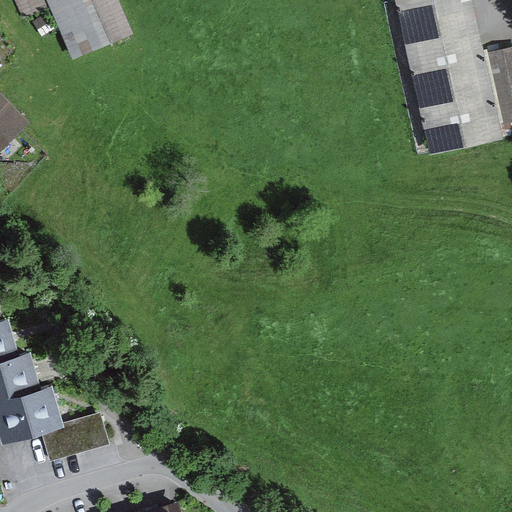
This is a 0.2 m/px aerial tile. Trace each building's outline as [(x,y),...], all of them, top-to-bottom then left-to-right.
[(20,0),(28,17),(52,6),(74,58),(135,31),(121,0),(20,0)] [(475,0),(397,0),(435,154),(509,136),(505,121),(488,48),(475,0)] [(511,119),(511,44),(488,48),(505,121),(511,119)] [(0,147),(29,118),(0,88),(0,147)] [(0,359),(17,354),(7,319),(0,320),(0,359)] [(0,398),(40,387),(29,351),(17,354),(0,359),(0,398)] [(0,430),(2,437),(41,426),(60,421),(50,385),(40,387),(0,398),(0,430)] [(60,421),(41,426),(51,460),(108,444),(99,411),(60,421)] [(183,511),(180,501),(135,511),(183,511)]
